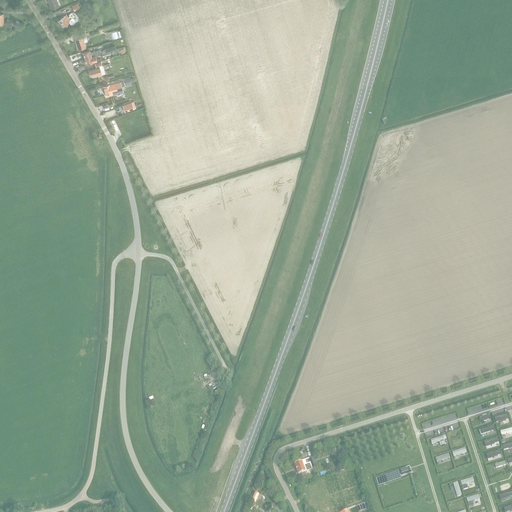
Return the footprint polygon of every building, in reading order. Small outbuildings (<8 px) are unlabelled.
[(47,0),(51,9),(59,6),(56,0),(47,0)] [(71,5),(74,11),(80,8),(77,3),(71,5)] [(5,19),(3,13),(0,13),(0,30),(1,30),(2,33),(6,32),(4,28),(8,27),(6,18),(5,19)] [(70,24),(75,21),(72,17),(74,16),(71,13),(69,15),(72,18),(70,20),(66,15),(59,21),(64,27),(69,22),(70,24)] [(75,40),(78,50),(86,48),(84,42),(87,41),(85,33),(77,35),(79,38),(75,40)] [(84,59),(95,56),(100,54),(99,50),(90,53),(89,51),(83,53),(84,59)] [(95,56),(84,59),(85,61),(84,62),(85,64),(86,64),(86,65),(93,63),(93,62),(97,61),(95,56)] [(102,75),(102,74),(105,73),(103,66),(108,64),(107,61),(95,64),(96,68),(89,70),(91,76),(97,74),(98,76),(102,75)] [(119,82),(103,87),(105,94),(118,90),(118,93),(122,92),(119,82)] [(123,105),(125,112),(133,109),(133,107),(135,106),(133,101),(123,105)] [(208,385),(212,390),(218,387),(215,381),(208,385)] [(506,413),(494,417),(496,422),(499,421),(500,422),(505,421),(505,420),(508,419),(506,413)] [(493,426),(479,430),(480,435),(486,433),(485,432),(494,429),(493,426)] [(442,436),(430,440),(432,444),(440,441),(441,442),(439,443),(440,446),(445,444),(444,441),(443,440),(444,440),(442,436)] [(497,438),(483,442),(485,447),(490,445),(490,444),(498,441),(497,438)] [(511,442),(502,445),(504,450),(511,447),(511,442)] [(465,447),(452,452),(453,456),(466,452),(465,447)] [(499,450),(486,454),(487,459),(492,457),(501,454),(499,450)] [(448,453),(435,457),(436,462),(449,458),(448,453)] [(314,462),(307,465),(305,460),(294,464),(298,474),(316,468),(314,462)] [(401,479),(398,471),(383,475),(386,483),(401,479)] [(472,478),(460,481),(463,490),(468,489),(467,488),(467,485),(466,485),(465,484),(466,484),(474,482),(472,478)] [(457,482),(453,483),(457,496),(462,495),(457,482)] [(511,490),(499,495),(500,499),(511,495),(511,490)] [(478,494),(466,498),(467,502),(479,499),(478,494)]
